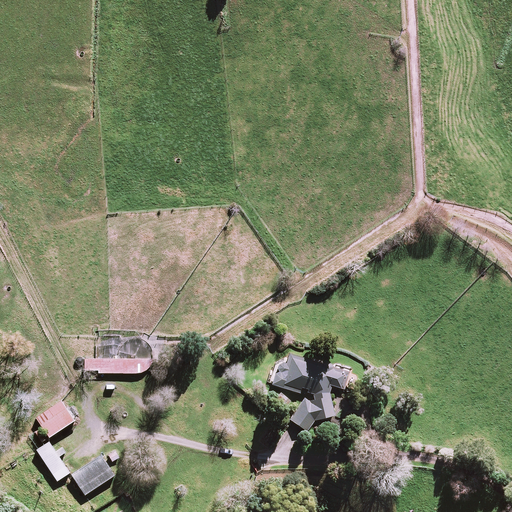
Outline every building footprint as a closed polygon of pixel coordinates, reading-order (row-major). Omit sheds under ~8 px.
[(300,392),(302,387),(309,389),(308,392),(315,394),(310,402),(305,399),(291,419),(307,430),(316,418),(334,414),(329,392),(332,385),(344,388),(349,371),(290,353),(287,363),(280,361),(273,384),(300,392)] [(151,362),(152,361),(152,358),(85,357),(85,369),(97,369),(97,371),(139,372),(140,372),(141,371),(142,371),(143,370),(144,369),(145,369),(146,368),(147,367),(148,366),(149,366),(149,365),(150,364),(151,363),(151,362)] [(74,418),(60,398),(35,415),(42,425),(35,430),(42,440),(74,418)] [(61,444),(54,448),(49,440),(36,448),(57,480),(69,472),(59,455),(66,451),(61,444)] [(120,457),(115,449),(108,454),(113,461),(120,457)] [(114,474),(101,455),(72,474),(85,494),(114,474)]
